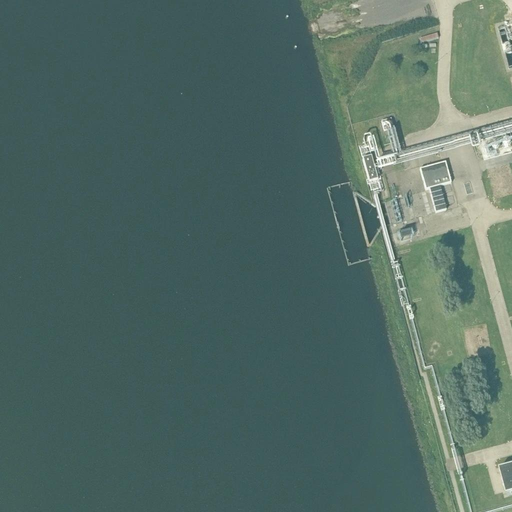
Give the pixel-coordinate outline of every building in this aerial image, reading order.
[(508,60),(511,58),(511,46),(510,34),(503,35),(508,60)] [(384,132),(393,129),(391,120),(381,122),(384,132)] [(484,160),(511,152),(511,129),(478,138),(484,160)] [(446,211),(440,187),(451,184),(445,163),(420,170),(425,191),(429,190),(435,214),(446,211)] [(408,224),(400,227),(403,236),(412,232),(408,224)] [(511,466),(499,470),(506,496),(511,493),(511,466)]
